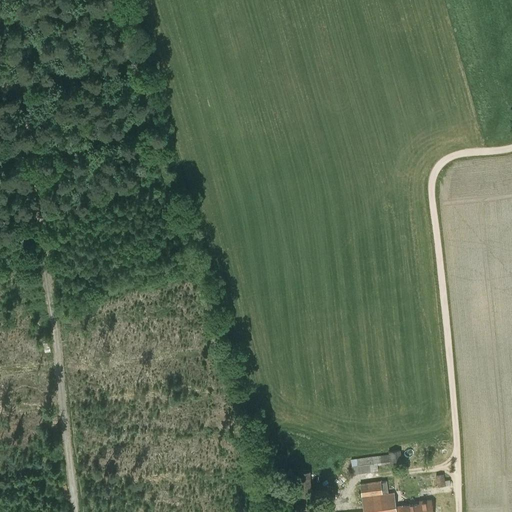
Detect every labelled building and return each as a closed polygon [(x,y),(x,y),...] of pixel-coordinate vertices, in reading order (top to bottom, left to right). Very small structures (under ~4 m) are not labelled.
[(388,451),(388,454),(389,464),(389,466),(390,466),(402,464),(400,449),(388,451)] [(357,458),(351,459),(352,474),(359,473),(375,472),(378,471),(377,465),(376,455),(357,458)] [(297,471),(298,496),(299,496),(299,511),(311,511),(310,471),(297,471)] [(444,482),(443,475),(435,476),(437,488),(449,486),(449,481),(444,482)] [(411,511),(411,505),(395,507),(394,493),(382,495),(381,482),(359,484),(363,511),(411,511)] [(419,504),(411,505),(411,511),(431,511),(430,501),(418,502),(419,504)]
